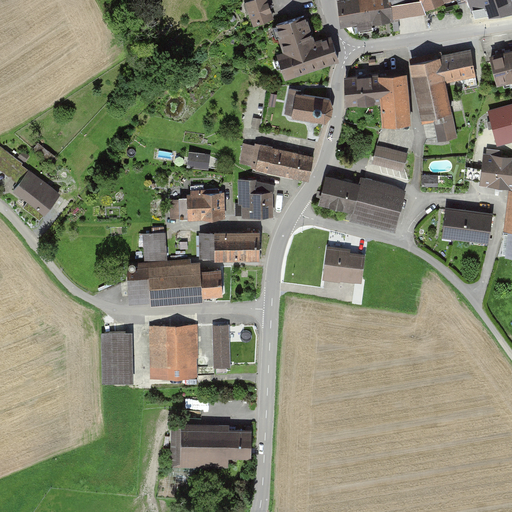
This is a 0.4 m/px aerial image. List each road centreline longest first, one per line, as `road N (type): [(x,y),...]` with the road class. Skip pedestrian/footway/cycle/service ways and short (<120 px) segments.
road 1 (unclassified): [(272,310),(129,309),(74,291),(0,203)]
road 2 (unclassified): [(476,304),(441,265),(412,248),(294,214)]
road 3 (tertiary): [(260,511),(272,310)]
road 4 (tertiary): [(294,214),(329,151),(350,49)]
road 5 (unclassified): [(511,25),(350,49)]
